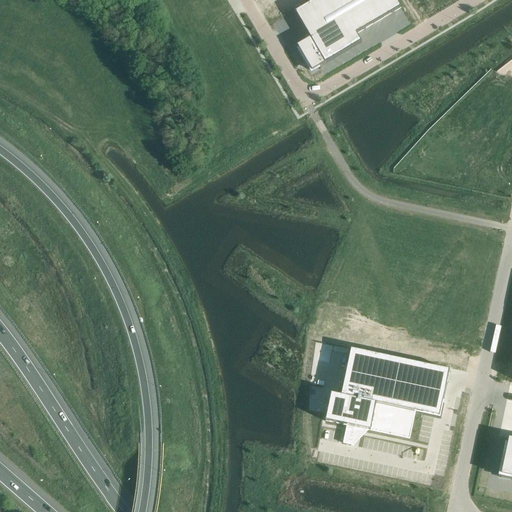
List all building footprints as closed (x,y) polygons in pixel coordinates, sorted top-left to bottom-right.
[(396,0),(315,0),(295,12),(310,38),(297,45),(312,71),(362,42),(357,33),(401,7),(396,0)] [(511,166),(511,75),(499,73),(416,157),(459,166),(462,156),(511,166)] [(334,346),(322,344),(318,361),(330,363),(334,346)] [(327,416),(326,422),(349,427),(345,444),(353,446),(357,428),(371,431),(409,439),(415,412),(440,418),(450,371),(351,350),(341,396),(331,394),(327,416)] [(511,439),(509,438),(501,476),(511,478),(511,439)]
